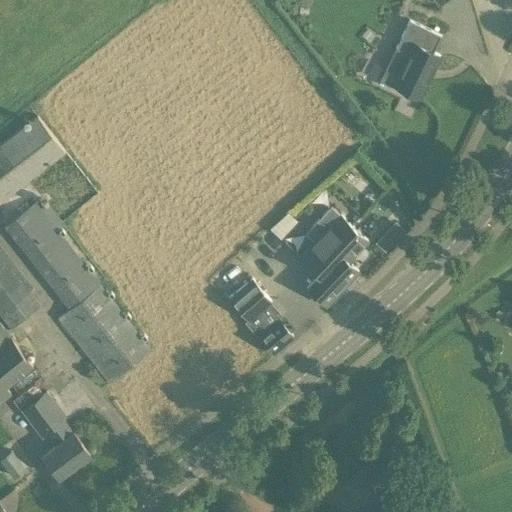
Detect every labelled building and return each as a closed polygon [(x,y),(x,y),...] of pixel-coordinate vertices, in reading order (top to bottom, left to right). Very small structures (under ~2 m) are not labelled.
[(393,84),(419,97),(439,55),(432,52),(440,35),(409,21),(392,57),(400,67),(393,84)] [(0,136),(0,185),(54,151),(31,116),(0,136)] [(151,351),(39,191),(5,215),(66,303),(57,309),(107,381),(151,351)] [(298,255),(317,273),(328,261),(330,246),(351,223),(339,212),(338,213),(330,205),(304,232),(312,240),(298,255)] [(387,217),(373,241),(388,249),(402,226),(387,217)] [(365,237),(351,223),(330,246),(328,261),(317,273),(306,285),(324,301),(350,273),(341,264),(365,237)] [(0,387),(41,359),(18,326),(46,306),(0,240),(0,387)] [(229,295),(248,318),(270,300),(251,277),(229,295)] [(248,318),(245,321),(256,334),(271,352),(292,335),(277,316),(266,303),(248,318)] [(21,409),(39,434),(44,431),(53,443),(41,452),(58,475),(89,452),(72,430),(71,431),(62,418),(64,416),(46,391),(21,409)] [(0,456),(0,457),(13,475),(24,467),(10,449),(0,456)] [(28,477),(9,491),(16,501),(35,487),(28,477)]
